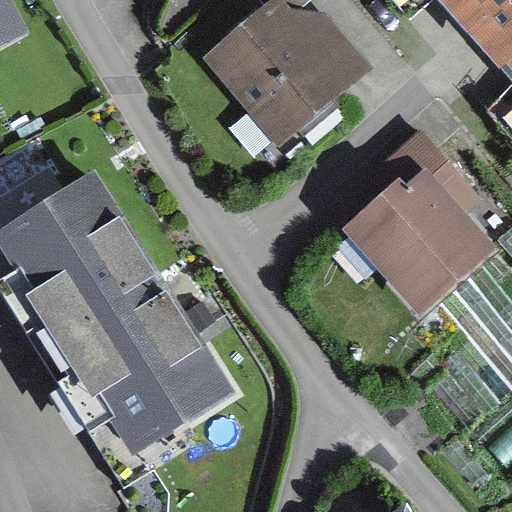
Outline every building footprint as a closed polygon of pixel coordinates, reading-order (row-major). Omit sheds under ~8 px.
[(511,0),(431,0),(486,59),(511,35),(511,0)] [(0,2),(0,51),(20,41),(0,2)] [(281,13),(219,62),(280,139),(362,75),(321,23),(302,38),(281,13)] [(511,35),(486,59),(511,87),(511,35)] [(455,217),(470,204),(422,148),(389,176),(408,198),(358,241),(419,313),(487,256),(455,217)] [(227,402),(92,194),(0,252),(0,253),(135,462),(227,402)]
